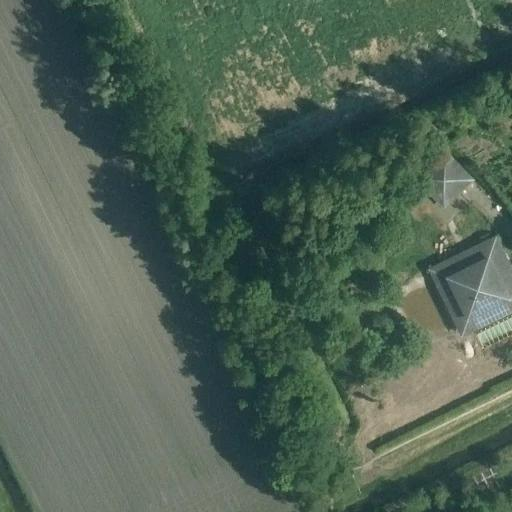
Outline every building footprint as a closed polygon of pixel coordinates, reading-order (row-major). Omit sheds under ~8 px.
[(176,0),(184,15),(213,0),(176,0)] [(226,19),(227,19),(218,0),(213,0),(184,15),(194,35),(226,19)] [(393,57),(405,51),(401,42),(420,33),(404,0),(387,0),(381,3),(393,29),(382,35),(393,57)] [(404,0),(420,33),(442,22),(446,31),(459,25),(448,2),(436,8),(432,0),(404,0)] [(194,35),(204,57),(236,41),(226,19),(194,35)] [(322,32),(341,72),(363,61),(367,70),(380,64),(369,41),(357,47),(345,21),(339,24),(338,22),(321,30),(322,32)] [(314,96),(326,90),(322,81),(341,72),(322,32),(302,42),(314,68),(303,73),(314,96)] [(279,96),(282,103),(295,96),(284,74),(273,79),(263,59),(229,76),(238,95),(247,91),(256,108),(279,96)] [(414,178),(443,209),(474,180),(445,149),(414,178)] [(511,312),(511,267),(496,235),(428,268),(462,337),(511,312)] [(478,487),(508,477),(503,462),(473,473),(478,487)]
